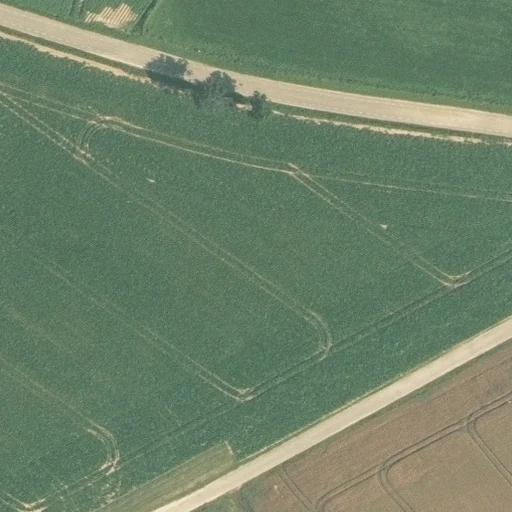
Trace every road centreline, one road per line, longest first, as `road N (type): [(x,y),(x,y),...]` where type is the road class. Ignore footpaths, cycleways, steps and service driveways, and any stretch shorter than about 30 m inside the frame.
road 1 (unclassified): [(511,125),(206,79),(0,15)]
road 2 (unclassified): [(188,511),(511,330)]
